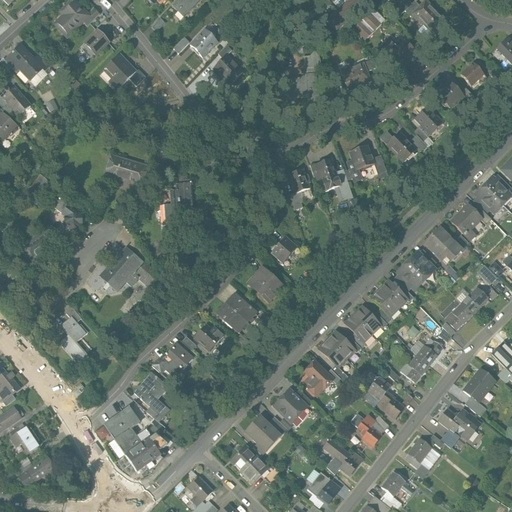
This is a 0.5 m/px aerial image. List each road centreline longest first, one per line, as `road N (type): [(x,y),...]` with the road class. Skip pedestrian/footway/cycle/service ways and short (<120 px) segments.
road 1 (residential): [(198,448),(511,137)]
road 2 (residential): [(272,149),(270,221),(250,250),(75,425)]
road 3 (residential): [(342,511),(470,348),(511,307)]
road 4 (residential): [(272,149),(378,117),(485,20)]
road 5 (residential): [(108,0),(207,118),(272,149)]
road 6 (residential): [(121,506),(0,500)]
